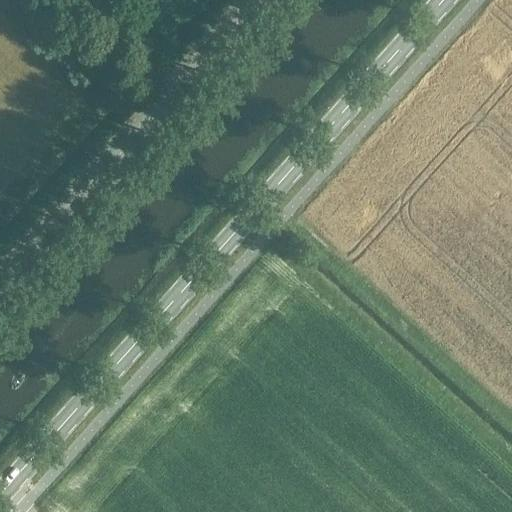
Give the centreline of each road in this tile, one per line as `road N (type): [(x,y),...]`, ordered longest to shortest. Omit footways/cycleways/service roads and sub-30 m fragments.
road 1 (secondary): [(0,502),(449,0)]
road 2 (tertiary): [(0,281),(255,0)]
